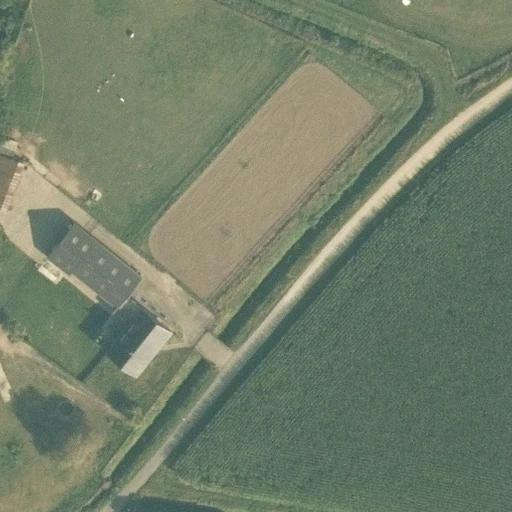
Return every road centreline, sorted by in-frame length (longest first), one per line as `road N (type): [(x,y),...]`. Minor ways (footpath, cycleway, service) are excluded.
road 1 (track): [(284,314),(447,128),(511,87)]
road 2 (unclassified): [(111,511),(284,314)]
